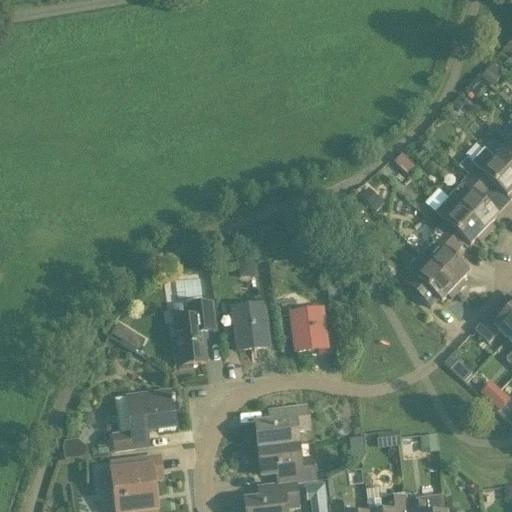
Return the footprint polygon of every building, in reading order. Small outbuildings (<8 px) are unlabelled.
[(511,151),(507,147),(494,161),(511,178),(511,151)] [(466,161),(458,169),(486,195),(494,187),(511,203),(511,201),(511,178),(494,161),(493,161),(483,152),(471,165),(466,161)] [(461,188),(448,201),(486,237),(494,230),(490,227),(497,219),(479,202),(486,195),(458,169),(458,170),(468,179),(460,188),(461,188)] [(486,237),(448,201),(435,215),(443,224),(436,232),(457,252),(465,244),(469,248),(476,241),(480,244),(486,237)] [(432,244),(419,257),(457,294),(464,287),(460,283),(467,276),(450,260),(457,252),(436,232),(428,240),(432,244)] [(457,294),(419,257),(397,280),(415,296),(414,297),(430,312),(439,303),(440,304),(446,297),(450,301),(457,294)] [(318,315),(295,318),(293,302),(276,304),(281,341),(293,339),(294,354),(323,351),(318,315)] [(188,320),(173,322),(179,368),(204,365),(200,336),(213,334),(209,305),(187,308),(188,320)] [(499,334),(507,342),(511,337),(511,309),(503,319),(495,311),(473,334),(487,347),(495,339),(499,334)] [(260,311),(219,316),(222,340),(235,338),(237,353),(264,350),(260,311)] [(499,394),(490,384),(479,395),(489,405),(499,394)] [(509,403),(499,394),(489,405),(498,414),(509,403)] [(131,437),(112,439),(114,454),(134,452),(132,437),(174,432),(170,406),(173,405),(173,401),(170,401),(169,395),(126,400),(131,437)] [(257,453),(296,448),(295,435),(307,433),(304,410),(277,413),(279,425),(254,428),(257,453)] [(400,458),(438,456),(437,437),(399,440),(400,458)] [(298,462),(296,448),(257,453),(260,479),(286,476),(287,487),(294,486),(314,484),(311,460),(298,462)] [(158,462),(111,468),(117,511),(153,511),(149,478),(159,477),(158,462)] [(294,486),(287,487),(267,490),(269,501),(242,505),(243,511),(284,511),(284,510),(297,508),(294,486)] [(381,503),(366,505),(367,511),(405,511),(405,507),(404,500),(403,500),(381,503)] [(415,503),(415,506),(405,507),(405,511),(443,511),(442,500),(415,503)]
